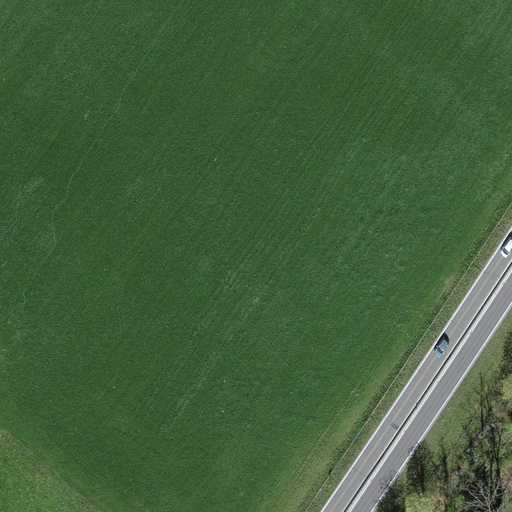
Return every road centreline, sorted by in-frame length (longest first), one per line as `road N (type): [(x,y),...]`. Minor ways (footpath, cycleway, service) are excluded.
road 1 (trunk): [(511,244),(330,511)]
road 2 (trunk): [(358,511),(511,285)]
